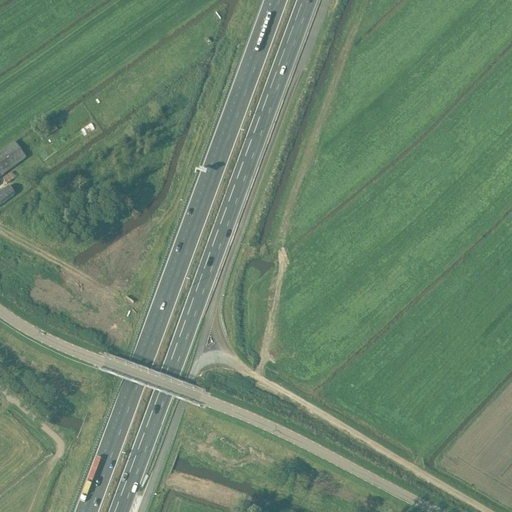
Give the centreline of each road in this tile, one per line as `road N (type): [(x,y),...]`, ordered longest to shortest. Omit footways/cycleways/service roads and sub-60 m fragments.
road 1 (motorway): [(279,0),(90,511)]
road 2 (motorway): [(118,511),(292,39)]
road 3 (unclassified): [(434,511),(270,427),(63,348),(0,311)]
road 4 (tertiary): [(249,379),(394,0)]
road 5 (tertiary): [(249,379),(201,511)]
